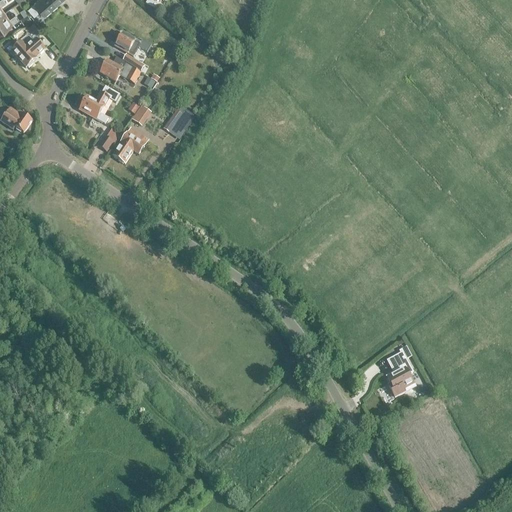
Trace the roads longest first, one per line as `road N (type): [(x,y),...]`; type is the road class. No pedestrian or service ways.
road 1 (unclassified): [(400,511),(288,321),(146,216)]
road 2 (residential): [(47,108),(100,0)]
